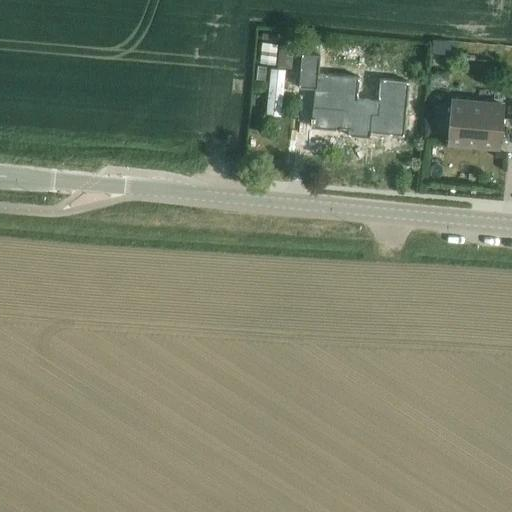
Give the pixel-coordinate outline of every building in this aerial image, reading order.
[(450,41),(433,40),(433,53),(449,53),(450,41)] [(261,42),(258,62),(274,64),(277,44),(261,42)] [(279,45),(277,65),(291,66),(293,46),(279,45)] [(358,82),(317,78),(319,56),(302,55),(299,87),(314,89),(311,127),(349,131),(348,135),(369,137),(371,115),(378,116),(379,102),(356,100),(358,82)] [(256,66),(254,80),(264,81),(265,67),(256,66)] [(449,119),(447,138),(483,141),(482,147),(499,149),(503,103),(451,98),(449,119)]
